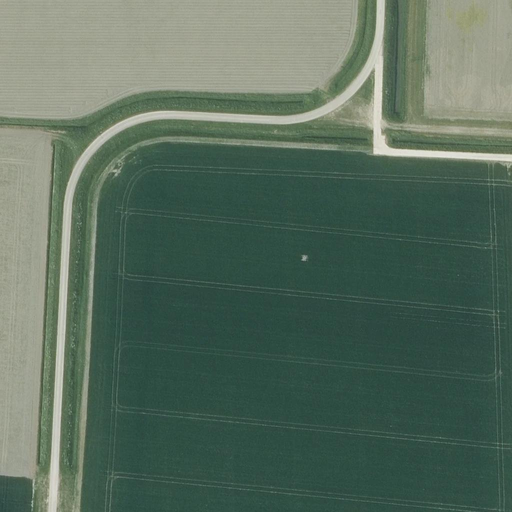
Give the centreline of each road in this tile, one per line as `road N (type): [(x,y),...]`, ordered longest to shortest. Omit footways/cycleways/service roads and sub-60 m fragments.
road 1 (unclassified): [(52,511),(67,201),(85,156),(112,130),(150,116),(284,120),(325,109),(368,67),(380,0)]
road 2 (track): [(375,52),(382,149),(511,158)]
